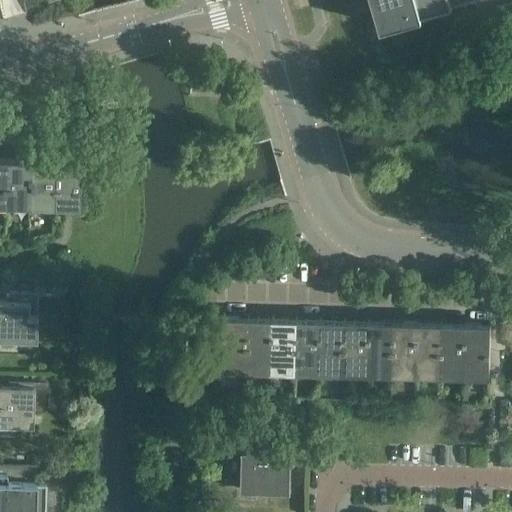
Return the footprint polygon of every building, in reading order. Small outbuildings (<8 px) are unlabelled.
[(466,0),(372,0),(380,26),(466,0)] [(28,202),(29,180),(29,160),(5,159),(4,202),(28,202)] [(77,204),(79,160),(67,160),(37,159),(37,160),(29,160),(29,180),(28,202),(53,203),(53,204),(65,204),(77,204)] [(9,300),(0,299),(0,339),(36,340),(37,292),(9,291),(9,300)] [(247,368),(249,316),(248,316),(248,317),(226,316),(226,315),(224,315),(222,367),(247,368)] [(271,368),(273,316),(272,316),(272,318),(249,317),(250,316),(249,316),(247,368),(271,368)] [(295,369),(297,317),(296,317),(296,318),(274,318),(274,316),(273,316),(271,368),(295,369)] [(319,370),(321,318),(320,318),(320,319),(298,318),(298,317),(297,317),(295,369),(319,370)] [(343,370),(345,318),(344,318),(344,320),(322,319),(322,318),(321,318),(319,370),(343,370)] [(368,371),(369,319),(368,319),(368,320),(346,320),(346,318),(345,318),(343,370),(368,371)] [(392,372),(394,320),(393,320),(393,321),(370,320),(370,319),(369,319),(368,371),(392,372)] [(416,372),(418,320),(417,320),(417,322),(394,321),(394,320),(392,372),(416,372)] [(440,373),(442,321),(441,321),(441,322),(418,322),(418,320),(416,372),(440,373)] [(464,374),(466,322),(465,322),(465,323),(442,322),(442,321),(440,373),(464,374)] [(466,322),(464,374),(489,374),(491,322),(489,322),(489,323),(466,323),(466,322)] [(33,385),(8,385),(8,384),(7,388),(2,388),(2,387),(1,386),(0,384),(0,424),(32,425),(33,385)] [(284,436),(284,435),(197,432),(197,450),(229,451),(229,450),(241,451),(242,451),(241,488),(240,488),(240,489),(291,491),(291,489),(290,489),(291,463),(290,463),(291,453),(292,453),(292,451),(283,451),(284,436)] [(7,476),(0,475),(0,511),(44,511),(45,484),(6,483),(7,476)]
